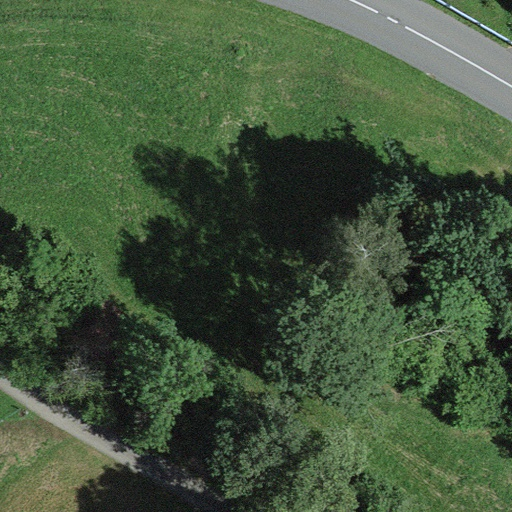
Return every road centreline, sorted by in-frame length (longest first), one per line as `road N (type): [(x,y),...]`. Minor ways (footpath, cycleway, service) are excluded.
road 1 (track): [(0,381),(39,413),(213,511)]
road 2 (tertiary): [(338,0),(511,94)]
